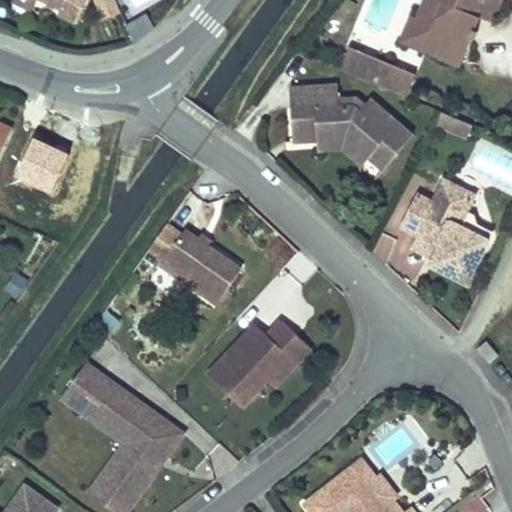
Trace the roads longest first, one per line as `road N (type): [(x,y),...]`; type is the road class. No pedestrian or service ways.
road 1 (residential): [(143,77),(165,115),(245,171),(420,339)]
road 2 (residential): [(420,339),(218,511)]
road 3 (residential): [(420,339),(484,414),(511,479)]
road 4 (residential): [(0,59),(74,90),(117,89),(143,77)]
